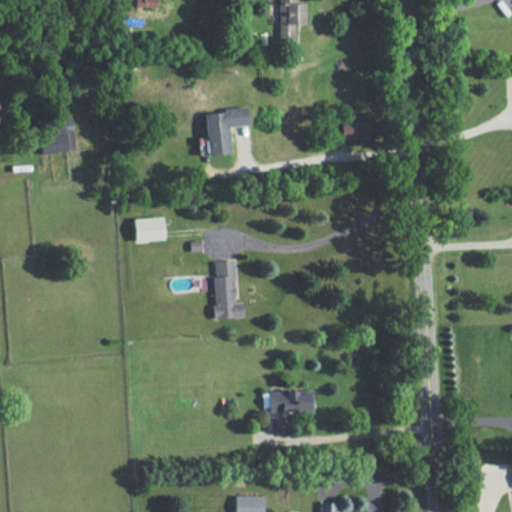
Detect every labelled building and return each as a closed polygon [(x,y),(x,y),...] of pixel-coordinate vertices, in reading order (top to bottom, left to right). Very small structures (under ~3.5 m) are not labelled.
[(293,2),(293,0),(276,0),(275,42),(291,43),(291,23),(301,24),(301,2),(293,2)] [(201,110),(204,154),(227,153),(225,125),(244,124),(243,107),(201,110)] [(40,153),(74,148),(70,118),(36,122),(40,153)] [(339,140),(368,139),(368,120),(339,121),(339,140)] [(132,240),(163,239),(162,216),(131,217),(132,240)] [(241,302),(234,302),(232,259),(210,260),(213,318),(242,317),(241,302)] [(311,412),(311,390),(260,390),(260,406),(267,406),(267,412),(311,412)] [(232,511),(260,511),(261,495),(232,495),(232,511)] [(333,511),(334,502),(317,502),(316,511),(333,511)]
